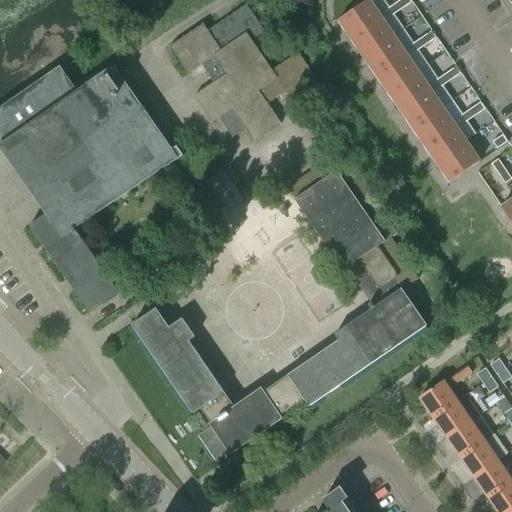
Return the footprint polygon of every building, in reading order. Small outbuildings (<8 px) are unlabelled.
[(369,0),(368,0),(338,21),(351,39),(382,18),(369,0)] [(413,2),(412,0),(401,0),(398,2),(403,9),(413,2)] [(398,2),(388,9),(392,16),(403,9),(398,2)] [(204,25),(170,47),(189,74),(202,65),(214,83),(194,96),(213,123),(220,118),(233,137),(245,129),(255,142),(281,124),(268,104),(286,92),(295,105),(322,87),(299,53),(273,71),(252,40),(265,32),(247,5),(208,31),(204,25)] [(364,57),(394,36),(382,18),(351,39),(364,57)] [(438,37),(433,31),(423,38),(427,45),(438,37)] [(364,57),(376,75),(407,54),(394,36),(364,57)] [(417,52),(427,45),(423,38),(412,45),(417,52)] [(419,72),(407,54),(376,75),(388,93),(419,72)] [(0,147),(3,152),(14,144),(34,173),(57,207),(30,226),(89,311),(102,302),(105,306),(120,294),(75,229),(163,169),(168,167),(184,156),(177,147),(173,150),(114,65),(77,91),(60,67),(0,108),(0,147)] [(462,73),(457,66),(447,73),(452,80),(462,73)] [(431,89),(419,72),(388,93),(400,111),(431,89)] [(452,80),(447,73),(437,81),(441,87),(452,80)] [(443,107),(431,89),(400,111),(413,128),(443,107)] [(476,116),(487,109),(482,102),(471,109),(476,116)] [(425,146),(455,125),(443,107),(413,128),(425,146)] [(461,116),(466,123),(476,116),(471,109),(461,116)] [(425,146),(437,164),(468,143),(455,125),(425,146)] [(499,149),(509,142),(505,135),(494,142),(499,149)] [(480,161),(468,143),(437,164),(450,183),(480,161)] [(505,170),(498,160),(491,164),(498,175),(505,170)] [(295,200),(343,271),(347,269),(371,303),(368,305),(372,310),(335,335),(339,341),(265,392),(262,388),(234,407),(189,341),(196,337),(183,319),(170,328),(157,309),(132,325),(140,337),(193,414),(201,409),(211,423),(210,424),(211,427),(198,436),(216,461),(229,452),(231,455),(283,419),(281,415),(304,399),(310,407),(427,326),(402,290),(419,279),(391,238),(399,232),(374,196),(375,195),(354,163),(339,174),(337,171),(336,172),(328,161),(324,163),(288,188),(296,200),(295,200)] [(511,180),(505,170),(498,175),(506,185),(511,180)] [(511,199),(501,207),(511,223),(511,199)] [(133,277),(144,294),(145,295),(169,279),(163,269),(157,261),(133,277)] [(490,366),(497,375),(506,368),(499,359),(490,366)] [(453,386),(473,373),(468,365),(448,379),(453,386)] [(511,378),(506,368),(497,375),(503,384),(511,378)] [(477,375),(483,384),(492,378),(486,369),(477,375)] [(498,387),(492,378),(483,384),(489,393),(498,387)] [(420,398),(434,418),(457,402),(443,381),(420,398)] [(490,408),(500,401),(494,394),(485,401),(490,408)] [(483,399),(477,404),(483,413),(490,408),(485,401),(483,399)] [(434,418),(447,438),(471,422),(457,402),(434,418)] [(447,438),(461,458),(485,441),(471,422),(447,438)] [(461,458),(475,477),(498,461),(485,441),(461,458)] [(475,477),(488,497),(511,481),(498,461),(475,477)] [(488,497),(498,511),(509,511),(511,510),(511,481),(488,497)] [(351,511),(344,501),(348,499),(349,498),(342,487),(323,500),(330,509),(329,510),(326,511),(351,511)]
